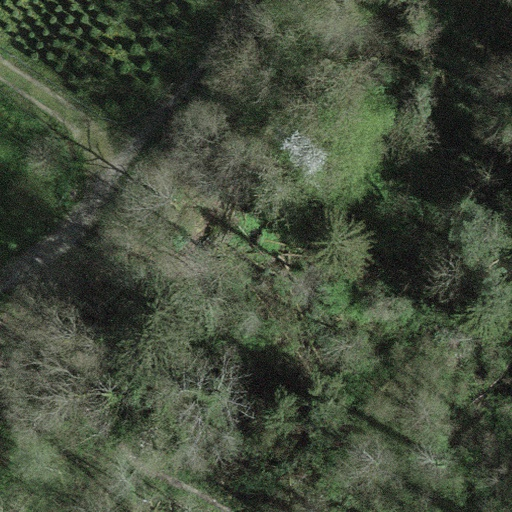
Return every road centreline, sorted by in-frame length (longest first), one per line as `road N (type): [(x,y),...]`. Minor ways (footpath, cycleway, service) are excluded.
road 1 (track): [(0,286),(61,238),(129,159)]
road 2 (track): [(0,71),(129,159)]
